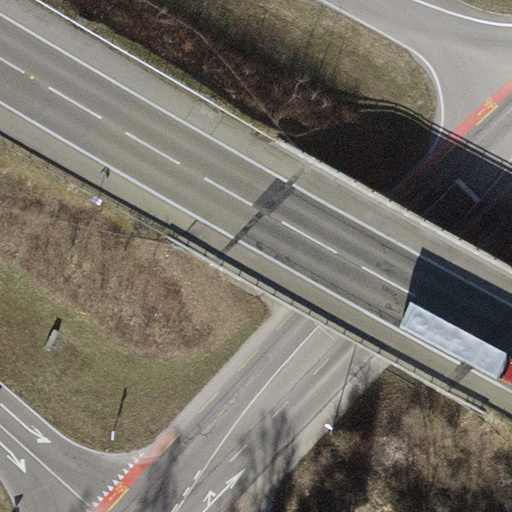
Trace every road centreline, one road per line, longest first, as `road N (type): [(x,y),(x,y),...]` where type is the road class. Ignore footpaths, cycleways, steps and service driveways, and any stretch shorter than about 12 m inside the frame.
road 1 (trunk): [(0,55),(511,344)]
road 2 (primary): [(175,511),(511,147)]
road 3 (trunk): [(511,84),(369,0)]
road 4 (trunk): [(0,425),(95,511)]
